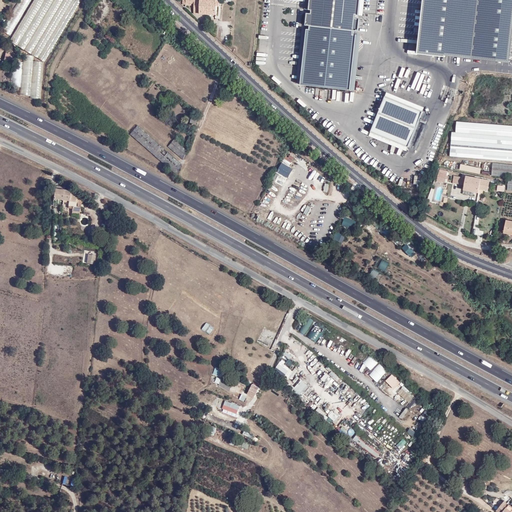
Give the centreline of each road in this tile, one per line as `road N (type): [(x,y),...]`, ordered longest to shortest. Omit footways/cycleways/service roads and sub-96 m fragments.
road 1 (unclassified): [(0,141),(511,421)]
road 2 (motorway): [(511,379),(0,103)]
road 3 (motorway): [(0,120),(511,396)]
road 4 (secondary): [(511,274),(449,248),(400,213),(163,0)]
road 5 (unknown): [(377,176),(416,188),(458,226),(511,248)]
road 6 (track): [(241,385),(248,399),(241,420),(267,443),(268,455),(253,457),(219,438)]
